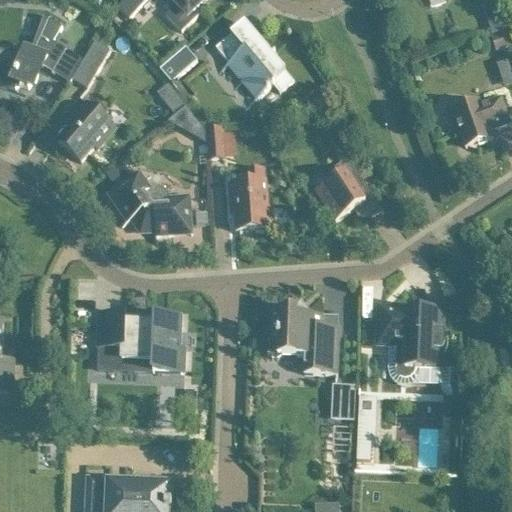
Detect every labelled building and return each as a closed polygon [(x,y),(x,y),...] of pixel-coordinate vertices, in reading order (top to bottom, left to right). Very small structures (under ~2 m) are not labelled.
[(127,0),(117,11),(129,21),(148,0),(127,0)] [(171,0),(178,7),(166,18),(181,34),(200,16),(195,11),(203,4),(203,5),(207,0),(171,0)] [(0,52),(0,88),(16,95),(19,88),(29,91),(43,68),(53,75),(71,86),(72,82),(84,63),(67,52),(54,44),(62,30),(43,18),(31,54),(25,52),(24,55),(0,52)] [(208,49),(223,38),(216,30),(202,41),(208,49)] [(294,84),(254,36),(243,45),(234,34),(215,50),(258,101),(274,88),(280,96),(294,84)] [(84,63),(72,82),(88,92),(110,54),(95,45),(84,63)] [(160,72),(171,86),(197,64),(186,50),(160,72)] [(510,126),(501,100),(480,107),(479,103),(452,112),(465,150),(492,141),(489,134),(510,126)] [(98,152),(115,131),(86,106),(75,118),(78,121),(58,145),(81,165),(95,149),(98,152)] [(188,109),(169,123),(205,143),(205,131),(188,109)] [(247,155),(246,126),(226,127),(227,155),(247,155)] [(209,162),(225,161),(223,131),(207,132),(209,162)] [(329,174),(334,182),(315,193),(335,224),(353,213),(359,221),(363,221),(367,221),(372,220),(376,219),(380,217),(384,215),(349,161),(329,174)] [(268,211),(266,184),(265,184),(264,172),(246,174),(246,186),(228,187),(230,208),(234,207),(236,234),(274,231),(272,211),(268,211)] [(192,237),(189,199),(169,200),(161,190),(148,192),(137,176),(111,194),(115,207),(127,225),(121,228),(122,229),(132,222),(140,235),(155,234),(156,246),(157,246),(157,239),(173,238),(173,233),(190,232),(191,237),(192,237)] [(207,215),(195,216),(196,228),(208,227),(207,215)] [(323,319),(315,319),(307,318),(297,308),(292,312),(274,311),(273,340),(269,344),(268,357),(272,361),(278,362),(282,358),(304,359),(304,377),(337,378),(339,330),(323,329),(323,319)] [(443,336),(444,316),(419,315),(419,322),(408,321),(408,311),(385,310),(384,328),(378,328),(377,348),(396,349),(395,371),(396,376),(400,380),(405,382),(410,380),(414,377),(416,371),(442,372),(443,353),(445,353),(447,349),(448,345),(447,340),(446,336),(443,336)] [(99,317),(98,349),(123,350),(122,362),(153,364),(153,375),(184,376),(185,352),(180,352),(181,320),(155,319),(155,326),(125,325),(125,318),(99,317)] [(1,361),(2,321),(0,321),(0,395),(14,395),(15,361),(1,361)] [(332,422),(354,423),(356,389),(333,388),(332,422)] [(358,419),(357,464),(371,464),(371,449),(373,449),(375,420),(360,419),(358,419)] [(394,472),(393,456),(372,458),(373,474),(394,472)] [(164,487),(127,485),(127,481),(109,480),(109,485),(90,484),(89,497),(87,497),(86,511),(171,511),(172,506),(168,505),(169,489),(164,489),(164,487)]
